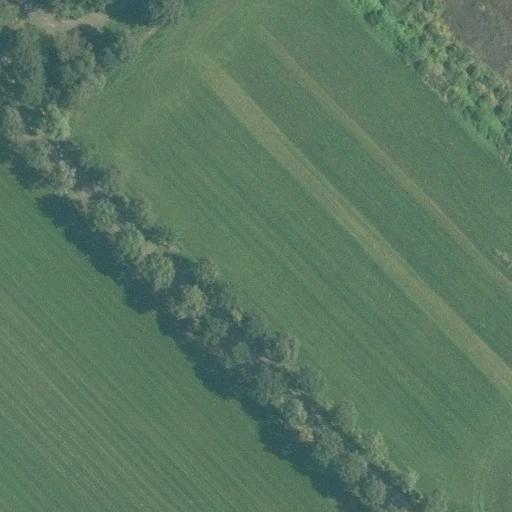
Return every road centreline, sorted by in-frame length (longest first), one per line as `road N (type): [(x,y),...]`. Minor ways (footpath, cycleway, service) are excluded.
road 1 (unclassified): [(400,511),(0,102)]
road 2 (unclassified): [(114,0),(92,21),(58,35),(15,0)]
